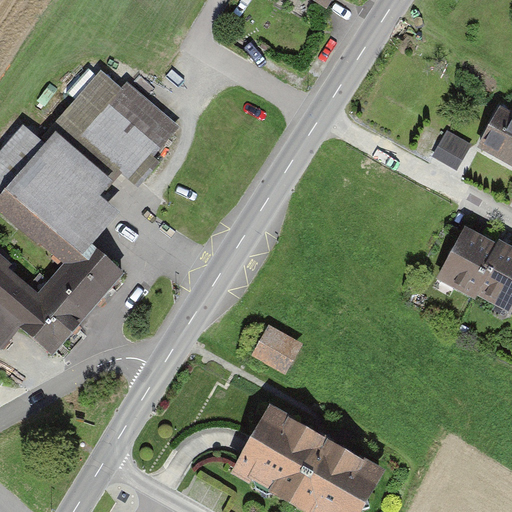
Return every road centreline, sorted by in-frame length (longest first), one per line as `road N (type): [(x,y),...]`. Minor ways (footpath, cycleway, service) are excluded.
road 1 (tertiary): [(396,0),(161,370)]
road 2 (unknown): [(322,116),(289,95),(250,86),(197,111),(165,175),(119,317)]
road 3 (residential): [(161,370),(117,359),(0,421)]
